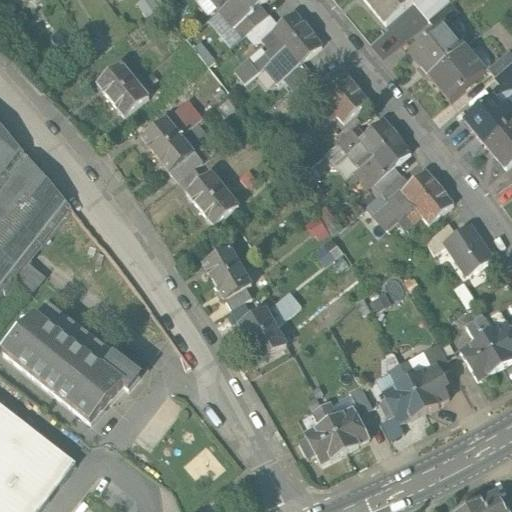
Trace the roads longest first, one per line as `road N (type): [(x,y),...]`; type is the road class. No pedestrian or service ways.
road 1 (residential): [(0,90),(205,358),(288,511)]
road 2 (residential): [(308,0),(511,255)]
road 3 (secondary): [(511,429),(353,511)]
